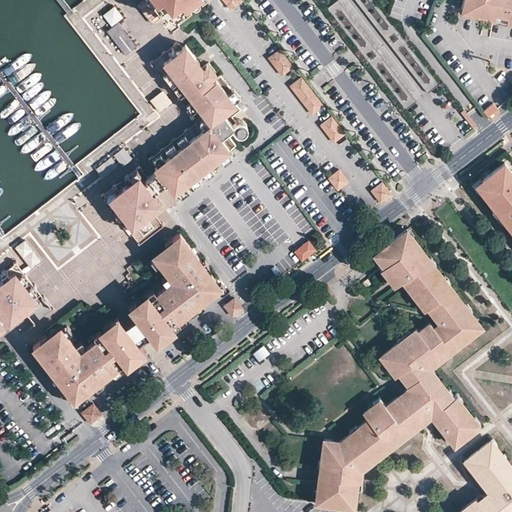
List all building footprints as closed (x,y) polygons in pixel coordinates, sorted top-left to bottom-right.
[(149,0),(143,0),(137,6),(154,24),(163,15),(149,0)] [(157,0),(164,8),(169,14),(175,10),(177,13),(185,7),(183,3),(187,0),(157,0)] [(240,0),(223,0),(230,8),(240,0)] [(511,0),(463,0),(463,2),(473,5),(471,10),(486,14),(487,8),(495,10),(507,12),(506,18),(511,18),(511,0)] [(401,15),(405,4),(396,1),(392,12),(401,15)] [(473,5),(463,2),(462,7),(471,10),(473,5)] [(104,14),(112,26),(125,18),(116,6),(104,14)] [(168,20),(177,13),(175,10),(169,14),(164,8),(161,10),(168,20)] [(123,56),(136,50),(123,22),(110,28),(123,56)] [(178,40),(149,61),(195,121),(149,156),(154,163),(207,122),(161,62),(183,46),(178,40)] [(186,43),(183,46),(161,62),(207,122),(154,163),(158,168),(152,172),(149,174),(149,175),(144,178),(140,174),(111,196),(139,232),(160,216),(151,204),(154,202),(148,194),(154,190),(160,185),(167,180),(178,194),(234,151),(230,147),(236,142),(231,134),(235,131),(237,132),(238,133),(239,133),(241,133),(243,133),(245,133),(247,131),(249,128),(249,125),(248,123),(247,120),(245,119),(244,118),(237,119),(233,113),(242,107),(237,101),(241,98),(221,72),(209,82),(204,85),(201,81),(206,77),(200,70),(195,73),(191,68),(200,61),(186,43)] [(292,65),(279,48),(268,56),(281,72),(292,65)] [(199,69),(200,70),(206,77),(216,70),(209,61),(199,69)] [(322,104),(300,75),(290,84),(312,112),(322,104)] [(209,82),(206,77),(201,81),(204,85),(209,82)] [(485,109),(488,117),(499,112),(496,104),(485,109)] [(344,132),(331,115),(320,124),(333,140),(344,132)] [(511,170),(505,161),(482,178),(487,185),(481,189),(495,207),(497,206),(507,218),(505,220),(511,229),(511,170)] [(139,172),(135,167),(100,194),(123,223),(134,236),(139,232),(111,196),(140,174),(139,172)] [(144,168),(139,172),(140,174),(144,178),(149,175),(149,174),(144,168)] [(339,168),(328,178),(337,189),(349,180),(339,168)] [(474,181),(471,183),(478,191),(481,189),(487,185),(482,178),(480,176),(474,181)] [(392,195),(381,181),(371,189),(380,201),(392,195)] [(162,200),(154,190),(148,194),(154,202),(156,205),(162,200)] [(507,218),(497,206),(495,207),(505,220),(507,218)] [(505,220),(495,207),(492,209),(502,222),(505,220)] [(165,222),(160,216),(139,232),(134,236),(139,243),(165,222)] [(407,227),(403,230),(408,237),(412,234),(407,227)] [(417,241),(412,234),(408,237),(403,230),(372,255),(382,268),(384,266),(389,272),(385,275),(394,287),(402,280),(425,309),(428,307),(440,321),(435,325),(431,321),(419,329),(417,327),(411,332),(415,336),(409,341),(403,345),(400,341),(382,355),(397,374),(398,373),(404,368),(408,374),(404,378),(408,383),(407,384),(408,387),(398,395),(416,419),(419,422),(423,420),(425,418),(431,413),(435,411),(444,422),(440,424),(449,435),(454,442),(475,426),(470,420),(474,417),(461,400),(456,403),(451,396),(450,398),(445,391),(451,387),(437,369),(429,375),(425,370),(433,363),(432,362),(476,330),(472,325),(478,320),(470,310),(467,312),(462,306),(466,304),(462,298),(459,300),(450,288),(453,287),(448,281),(444,283),(440,277),(443,275),(434,262),(430,265),(426,260),(430,257),(429,257),(425,252),(423,253),(415,242),(417,241)] [(205,269),(200,262),(202,261),(197,255),(192,248),(179,232),(171,238),(175,243),(168,248),(158,256),(162,263),(161,264),(167,272),(172,279),(165,284),(155,292),(157,294),(150,299),(148,297),(137,305),(140,310),(134,315),(135,316),(148,334),(151,337),(158,331),(159,333),(171,325),(177,320),(183,315),(194,306),(193,304),(199,299),(197,296),(195,294),(201,289),(199,287),(201,281),(209,274),(205,269)] [(175,243),(171,238),(170,236),(163,242),(168,248),(175,243)] [(310,239),(295,251),(304,262),(319,250),(310,239)] [(16,248),(33,269),(43,261),(26,240),(16,248)] [(162,263),(158,256),(152,261),(151,261),(156,268),(161,264),(162,263)] [(16,259),(0,271),(0,281),(15,271),(35,297),(41,292),(16,259)] [(204,259),(202,261),(200,262),(205,269),(210,266),(204,259)] [(384,266),(382,268),(378,271),(383,277),(385,275),(389,272),(384,266)] [(15,271),(0,281),(0,306),(9,317),(35,297),(15,271)] [(172,279),(167,272),(160,278),(165,284),(172,279)] [(217,281),(211,273),(209,274),(201,281),(199,287),(201,289),(203,292),(207,296),(217,289),(219,291),(225,286),(220,279),(217,281)] [(448,281),(443,275),(440,277),(444,283),(448,281)] [(155,292),(152,288),(145,293),(148,297),(150,299),(157,294),(155,292)] [(148,297),(145,293),(134,302),(137,305),(148,297)] [(35,297),(9,317),(14,324),(40,304),(35,297)] [(242,308),(234,298),(224,305),(232,315),(242,308)] [(204,305),(199,299),(193,304),(194,306),(198,311),(204,305)] [(140,310),(137,305),(134,302),(128,307),(134,315),(140,310)] [(470,310),(466,304),(462,306),(467,312),(470,310)] [(124,322),(118,315),(112,319),(115,323),(118,327),(124,322)] [(186,319),(183,315),(177,320),(180,324),(186,319)] [(148,334),(135,316),(130,320),(143,338),(148,334)] [(115,323),(112,319),(100,328),(103,332),(115,323)] [(143,338),(130,320),(125,324),(138,341),(143,338)] [(180,324),(177,320),(171,325),(174,329),(180,324)] [(482,325),(478,320),(472,325),(476,330),(482,325)] [(80,350),(75,343),(69,335),(67,337),(62,330),(51,339),(44,344),(41,339),(33,345),(55,374),(60,381),(62,379),(66,385),(75,378),(80,379),(82,382),(88,377),(90,380),(92,382),(99,377),(100,379),(112,370),(118,365),(124,361),(135,352),(134,350),(141,345),(138,341),(124,322),(118,327),(115,323),(103,332),(105,334),(98,339),(97,337),(87,345),(80,350)] [(73,331),(68,325),(62,330),(67,337),(69,335),(73,331)] [(174,329),(171,325),(159,333),(163,338),(174,329)] [(103,332),(100,328),(94,333),(97,337),(98,339),(105,334),(103,332)] [(409,330),(404,334),(409,341),(415,336),(411,332),(409,330)] [(159,333),(158,331),(151,337),(155,343),(163,338),(159,333)] [(51,339),(46,332),(39,337),(41,339),(44,344),(51,339)] [(403,345),(409,341),(404,334),(398,339),(400,341),(403,345)] [(87,345),(82,338),(75,343),(80,350),(87,345)] [(252,350),(259,358),(270,350),(263,341),(252,350)] [(146,351),(141,345),(134,350),(135,352),(139,356),(146,351)] [(139,356),(135,352),(124,361),(127,365),(139,356)] [(127,365),(124,361),(118,365),(121,370),(127,365)] [(437,369),(433,363),(425,370),(429,375),(437,369)] [(121,370),(118,365),(112,370),(115,375),(121,370)] [(402,379),(404,378),(408,374),(404,368),(398,373),(402,379)] [(104,384),(100,379),(99,377),(92,382),(97,389),(104,384)] [(84,384),(82,382),(80,379),(75,378),(66,385),(65,386),(71,395),(69,397),(74,404),(80,399),(78,396),(88,389),(84,384)] [(456,393),(451,387),(445,391),(450,398),(451,396),(456,393)] [(456,393),(451,396),(456,403),(461,400),(456,393)] [(385,404),(384,402),(378,407),(374,403),(363,412),(368,419),(357,427),(360,431),(354,435),(351,432),(339,440),(325,438),(322,460),(327,460),(326,469),(321,468),(317,496),(326,497),(325,501),(345,503),(346,499),(354,500),(356,487),(359,487),(361,468),(366,464),(362,460),(369,456),(372,459),(384,450),(381,446),(387,441),(391,445),(396,441),(394,439),(407,430),(408,431),(413,427),(410,423),(416,419),(398,395),(385,404)] [(373,401),(374,403),(378,407),(384,402),(380,396),(373,401)] [(103,414),(94,403),(82,412),(91,423),(103,414)] [(431,413),(440,424),(444,422),(435,411),(431,413)] [(479,423),(474,417),(470,420),(475,426),(479,423)] [(419,422),(416,419),(410,423),(413,427),(419,422)] [(349,429),(351,432),(354,435),(360,431),(357,427),(356,424),(349,429)] [(497,442),(494,437),(488,441),(492,446),(495,444),(497,442)] [(384,450),(391,445),(387,441),(381,446),(384,450)] [(511,511),(511,470),(509,467),(511,465),(495,444),(492,446),(488,441),(469,455),(470,456),(473,460),(471,462),(482,477),(484,475),(488,479),(485,481),(490,487),(487,489),(490,493),(486,496),(492,504),(494,502),(494,503),(495,503),(497,506),(494,508),(497,511),(511,511)] [(366,464),(372,459),(369,456),(362,460),(366,464)] [(473,460),(470,456),(465,460),(468,464),(471,462),(473,460)] [(318,468),(321,468),(326,469),(327,460),(322,460),(319,459),(318,468)] [(488,479),(484,475),(482,477),(479,479),(483,483),(485,481),(488,479)] [(492,504),(486,496),(480,501),(488,511),(497,511),(494,508),(492,504)] [(479,501),(475,504),(472,500),(457,511),(488,511),(480,501),(479,501)]
